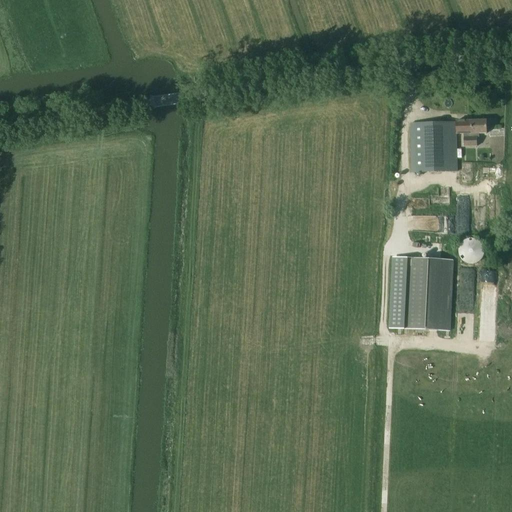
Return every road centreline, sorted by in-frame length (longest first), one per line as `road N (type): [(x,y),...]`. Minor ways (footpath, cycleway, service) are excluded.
road 1 (unclassified): [(0,128),(316,76),(511,62)]
road 2 (track): [(169,511),(191,100)]
